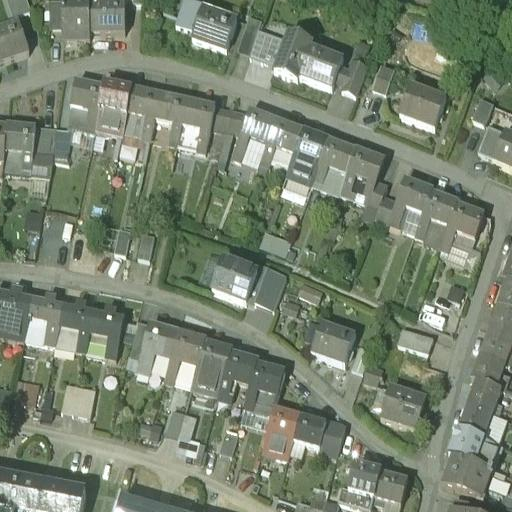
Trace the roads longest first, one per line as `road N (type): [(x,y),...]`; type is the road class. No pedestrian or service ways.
road 1 (residential): [(0,92),(71,71),(148,66),(289,108),(502,193),(498,242),(461,342),(431,472)]
road 2 (residential): [(0,263),(160,286),(225,317),(282,351),(380,442),(431,472)]
road 3 (residential): [(0,424),(195,472),(270,511)]
